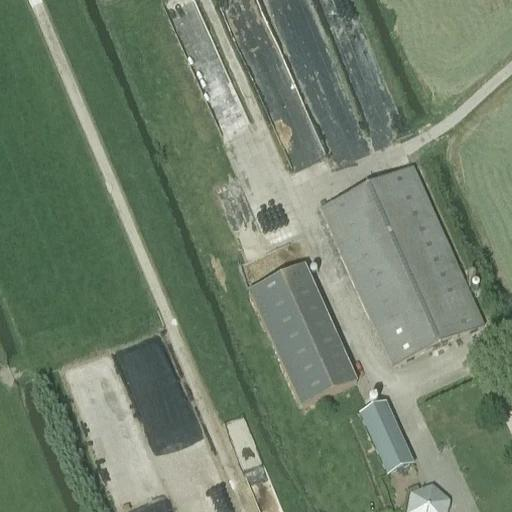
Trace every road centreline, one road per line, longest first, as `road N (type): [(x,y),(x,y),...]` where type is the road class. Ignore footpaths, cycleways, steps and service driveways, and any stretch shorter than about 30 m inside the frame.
road 1 (track): [(246,511),(31,0)]
road 2 (track): [(511,75),(424,148),(304,211),(204,0)]
road 3 (unknown): [(390,397),(473,356),(502,363),(511,381)]
